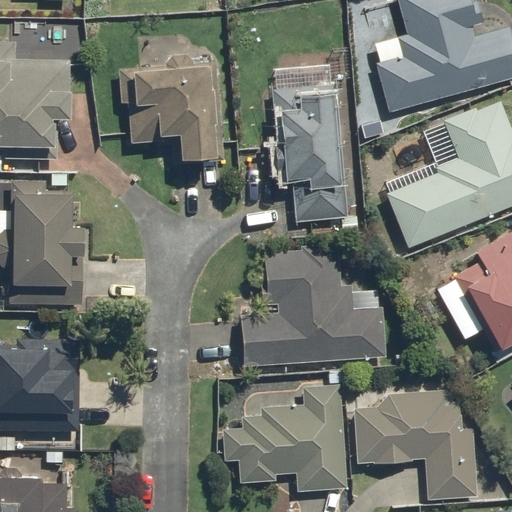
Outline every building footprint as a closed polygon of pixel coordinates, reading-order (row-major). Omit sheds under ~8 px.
[(365,43),(385,113),(511,77),(511,41),(507,24),(483,30),(474,0),(472,0),(469,1),(468,0),(394,0),(404,33),(365,43)] [(0,39),(0,148),(0,149),(0,158),(55,159),(56,118),(68,118),(69,58),(13,57),(14,40),(0,39)] [(214,60),(115,67),(118,104),(125,104),(128,144),(167,141),(169,165),(221,161),(214,60)] [(345,217),(332,82),(270,88),(275,144),(271,144),(273,167),(280,166),(281,179),(288,179),(292,222),(345,217)] [(380,189),(403,248),(511,204),(511,132),(511,133),(496,96),(439,119),(455,159),(380,189)] [(374,113),(354,112),(352,143),(372,144),(374,113)] [(6,303),(79,305),(81,223),(71,223),(72,189),(43,189),(43,181),(0,179),(0,268),(7,268),(6,303)] [(449,275),(493,352),(511,341),(511,225),(472,248),(478,259),(449,275)] [(237,314),(241,366),(384,356),(381,306),(377,306),(375,289),(350,291),(350,283),(339,284),(336,241),(260,247),(264,313),(237,314)] [(0,429),(77,431),(78,337),(13,337),(13,345),(0,344),(0,429)] [(346,488),(339,381),(299,384),(300,402),(256,405),(257,413),(238,414),(239,426),(219,427),(221,461),(236,460),(237,483),(274,480),(274,474),(292,473),(293,492),(346,488)] [(424,499),(476,496),(472,426),(459,427),(458,399),(450,400),(450,389),(384,392),(375,405),(350,406),(353,463),(422,459),(424,499)] [(0,511),(75,511),(75,506),(64,506),(65,483),(39,483),(39,476),(0,474),(0,511)]
